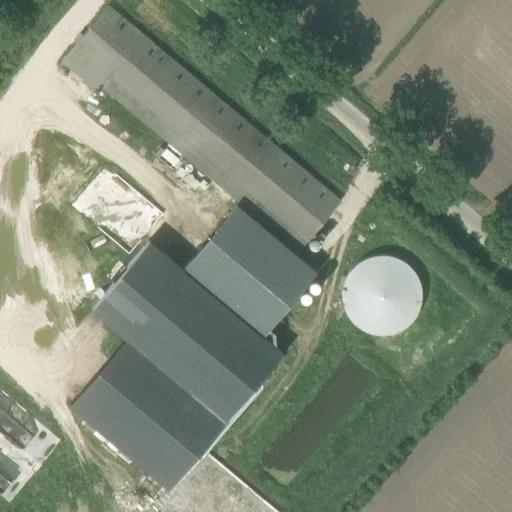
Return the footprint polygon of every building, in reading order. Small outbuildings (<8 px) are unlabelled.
[(102,87),(298,251),(340,201),(107,6),(61,60),(98,91),(102,87)] [(124,263),(166,215),(31,98),(0,133),(0,143),(106,235),(100,242),(124,263)] [(0,207),(30,174),(6,153),(0,159),(0,207)] [(235,204),(181,269),(259,334),(313,269),(235,204)] [(0,317),(44,352),(73,316),(0,258),(0,317)] [(414,327),(410,260),(346,263),(349,330),(414,327)] [(0,498),(16,511),(141,511),(0,392),(0,498)]
